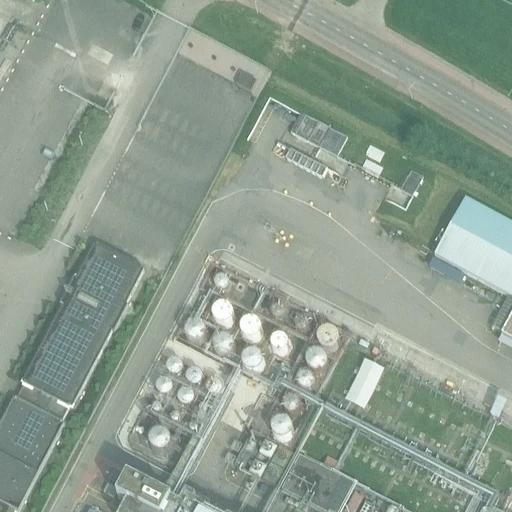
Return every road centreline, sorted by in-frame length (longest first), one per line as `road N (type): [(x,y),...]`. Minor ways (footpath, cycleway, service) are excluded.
road 1 (unclassified): [(38,281),(186,0)]
road 2 (tertiary): [(511,130),(352,38)]
